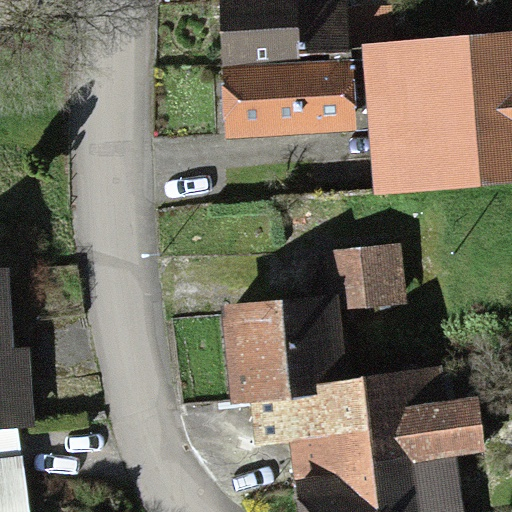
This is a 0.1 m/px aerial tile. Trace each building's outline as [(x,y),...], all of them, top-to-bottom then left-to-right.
[(236,151),(358,144),(350,10),(229,17),(236,151)] [(511,63),(378,70),(384,206),(511,200),(511,63)] [(405,265),(325,270),(328,316),(409,310),(405,265)] [(8,297),(0,297),(0,438),(31,438),(30,374),(9,375),(8,297)] [(339,321),(231,324),(234,413),(316,411),(340,364),(339,321)] [(316,411),(234,413),(235,458),(299,457),(300,511),(478,511),(476,424),(413,425),(413,409),(316,411)] [(23,511),(20,474),(0,475),(0,511),(23,511)]
